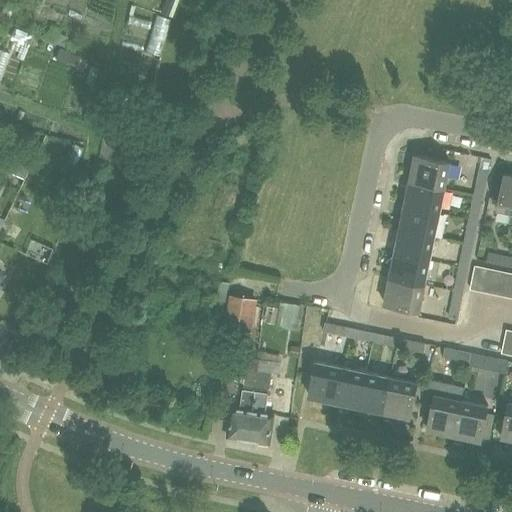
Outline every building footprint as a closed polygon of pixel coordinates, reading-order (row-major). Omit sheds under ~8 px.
[(176,5),(164,0),(159,15),(171,19),(176,5)] [(22,157),(27,147),(16,143),(12,151),(12,153),(22,157)] [(410,181),(445,189),(451,162),(416,155),(410,181)] [(27,172),(30,164),(23,161),(13,157),(7,172),(24,179),(27,172)] [(475,195),(484,197),(489,170),(480,168),(475,195)] [(511,212),(511,175),(506,174),(498,209),(511,212)] [(440,213),(445,189),(410,181),(405,205),(440,213)] [(479,221),(484,197),(475,195),(470,219),(479,221)] [(436,237),(440,213),(405,205),(400,229),(436,237)] [(474,245),(479,221),(470,219),(465,243),(474,245)] [(430,261),(436,237),(400,229),(395,253),(430,261)] [(469,269),(474,245),(465,243),(460,267),(469,269)] [(425,284),(430,261),(395,253),(390,277),(425,284)] [(511,267),(511,257),(489,253),(487,262),(511,267)] [(476,265),(471,289),(482,291),(487,268),(476,265)] [(464,293),(469,269),(460,267),(455,291),(464,293)] [(487,268),(482,291),(493,293),(498,270),(487,268)] [(498,270),(493,293),(504,296),(509,272),(498,270)] [(420,311),(425,284),(390,277),(384,303),(420,311)] [(459,319),(464,293),(455,291),(449,317),(459,319)] [(213,303),(214,297),(203,295),(200,306),(212,308),(213,303)] [(250,330),(255,300),(233,297),(228,326),(250,330)] [(265,322),(277,325),(280,308),(269,306),(265,322)] [(350,336),(352,327),(325,322),(324,331),(350,336)] [(374,341),(376,333),(352,327),(350,336),(374,341)] [(511,330),(507,329),(502,352),(511,354),(511,330)] [(398,346),(399,338),(376,333),(374,341),(398,346)] [(399,338),(398,346),(424,352),(426,343),(399,338)] [(470,362),(471,353),(446,347),(444,356),(470,362)] [(471,353),(470,362),(497,368),(499,358),(471,353)] [(259,373),(261,360),(249,358),(244,389),(243,389),(241,409),(232,408),(228,437),(249,440),(256,391),(259,373)] [(261,360),(259,373),(271,375),(279,376),(281,363),(261,360)] [(336,402),(344,366),(317,361),(310,396),(336,402)] [(360,407),(368,371),(344,366),(336,402),(360,407)] [(384,412),(391,376),(368,371),(360,407),(384,412)] [(266,413),(268,393),(271,375),(259,373),(256,391),(249,440),(270,443),(274,414),(266,413)] [(391,376),(384,412),(410,417),(418,382),(391,376)] [(455,435),(462,399),(436,394),(428,429),(455,435)] [(462,399),(455,435),(481,441),(489,405),(462,399)] [(511,439),(511,402),(510,402),(502,437),(511,439)]
